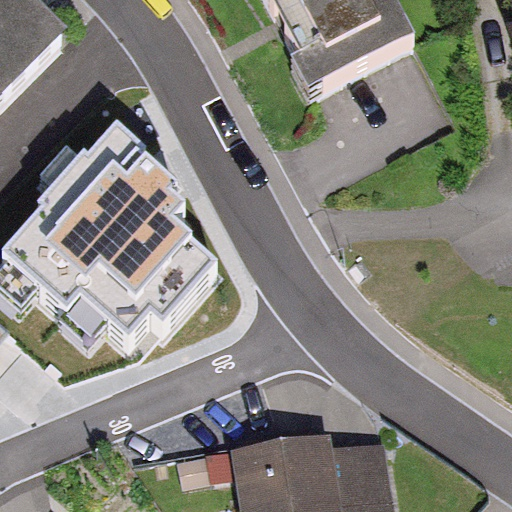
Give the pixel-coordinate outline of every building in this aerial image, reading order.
[(0,0),(0,116),(65,52),(12,0),(0,0)] [(361,0),(221,0),(275,109),(388,55),(361,0)] [(511,34),(488,44),(511,106),(511,34)] [(123,142),(7,278),(62,325),(76,310),(130,356),(152,331),(163,341),(216,279),(172,241),(186,225),(168,210),(176,200),(143,171),(149,164),(123,142)] [(380,511),(374,454),(222,470),(226,511),(380,511)]
